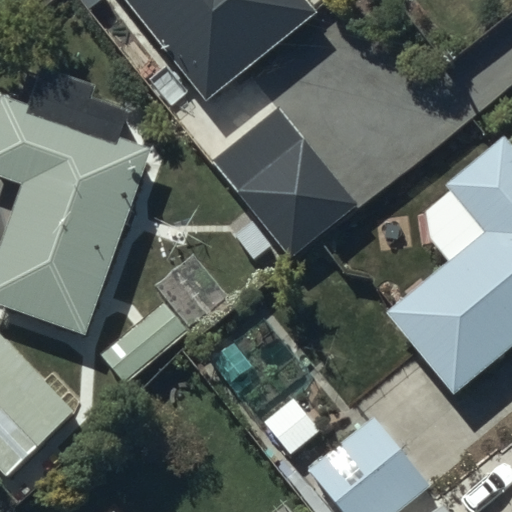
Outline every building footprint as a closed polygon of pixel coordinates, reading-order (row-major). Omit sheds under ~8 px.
[(125,0),(204,99),(315,11),(306,0),(125,0)] [(147,143),(115,134),(125,105),(88,93),(92,81),(40,63),(26,102),(0,93),(0,171),(18,178),(0,231),(0,302),(83,329),(147,143)] [(356,202),(275,103),(209,158),(254,213),(234,229),(254,253),(273,237),(289,257),(356,202)] [(511,149),(506,142),(423,213),(428,219),(428,220),(427,221),(427,222),(427,223),(427,224),(426,225),(426,226),(426,227),(426,228),(426,229),(426,230),(426,231),(426,232),(427,233),(427,234),(427,235),(427,236),(428,237),(428,238),(428,239),(429,240),(429,241),(430,242),(430,243),(431,244),(432,244),(432,245),(433,246),(433,247),(434,247),(435,248),(436,249),(437,250),(451,267),(427,287),(420,279),(405,291),(411,299),(388,319),(456,402),(511,355),(511,149)] [(164,301),(100,355),(125,385),(189,331),(164,301)] [(76,410),(0,333),(0,465),(10,476),(76,410)] [(408,511),(431,493),(375,423),(310,475),(317,483),(298,498),(309,511),(408,511)]
